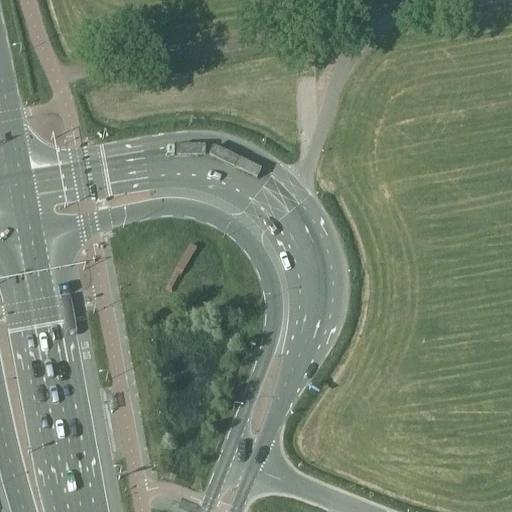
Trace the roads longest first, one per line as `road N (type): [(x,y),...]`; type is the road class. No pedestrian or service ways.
road 1 (tertiary): [(251,467),(314,299),(307,251),(280,207),(253,181),(201,161),(20,184)]
road 2 (tertiary): [(29,236),(185,208),(219,219),(251,246),(270,282),(273,321),(226,456)]
road 3 (primary): [(79,511),(29,236)]
